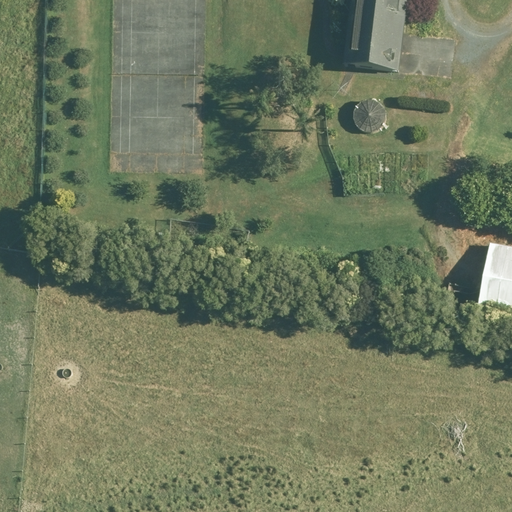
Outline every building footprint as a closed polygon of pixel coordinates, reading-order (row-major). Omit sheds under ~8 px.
[(412,0),(353,0),(345,68),(403,75),(412,0)] [(449,82),(402,77),(399,102),(447,106),(449,82)] [(391,125),(392,120),(391,114),(389,108),(385,104),(379,101),(373,100),(368,100),(362,103),(358,107),(355,112),(353,118),(354,124),(357,129),(361,134),(366,137),(372,138),(378,137),(383,135),(388,131),(391,125)] [(382,197),(383,157),(348,156),(347,196),(382,197)] [(511,249),(493,246),(479,317),(511,323),(511,249)]
